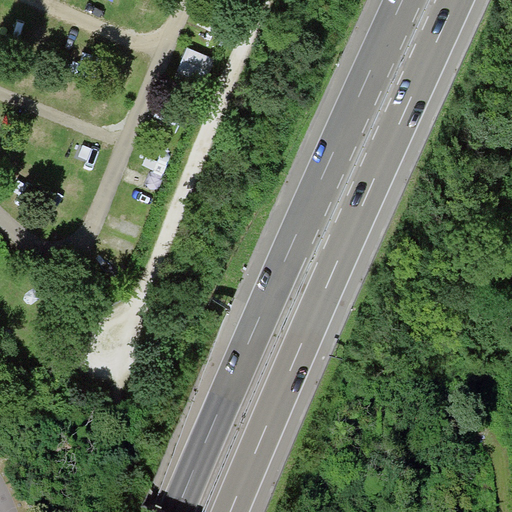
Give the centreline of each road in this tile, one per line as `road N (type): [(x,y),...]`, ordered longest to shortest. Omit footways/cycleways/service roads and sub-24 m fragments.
road 1 (motorway): [(403,0),(173,511)]
road 2 (motorway): [(233,511),(458,0)]
road 3 (unclassified): [(267,0),(136,305),(110,344)]
road 4 (track): [(0,217),(56,258),(85,240),(184,0)]
road 5 (unknown): [(0,0),(162,51)]
road 6 (track): [(110,344),(129,511)]
